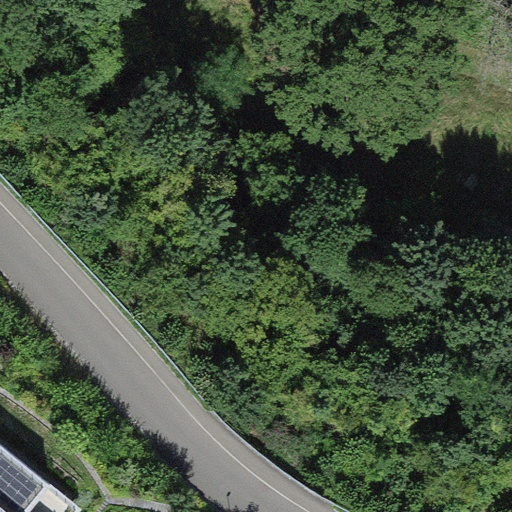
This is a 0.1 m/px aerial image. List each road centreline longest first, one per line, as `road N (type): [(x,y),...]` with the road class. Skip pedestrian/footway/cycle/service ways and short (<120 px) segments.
road 1 (unclassified): [(0,235),(190,447),(260,511)]
road 2 (track): [(342,0),(511,74)]
